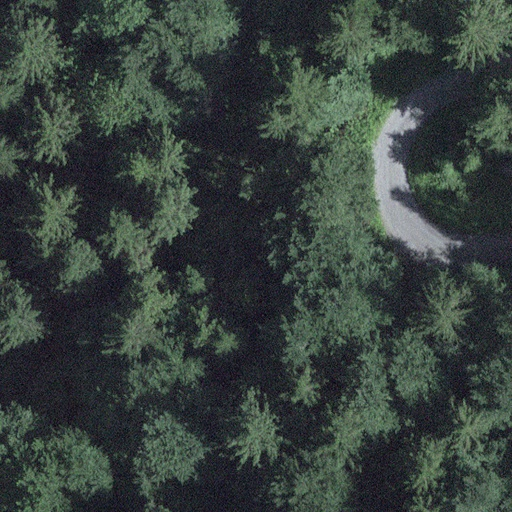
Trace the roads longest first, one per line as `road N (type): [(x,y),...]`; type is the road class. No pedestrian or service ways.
road 1 (track): [(511,238),(444,239),(420,222),(401,193),(399,148),(406,112),(438,85),(511,62)]
road 2 (track): [(230,0),(187,97),(166,118),(0,196)]
